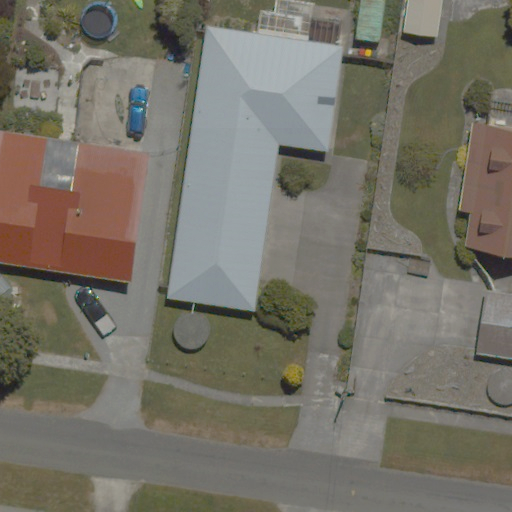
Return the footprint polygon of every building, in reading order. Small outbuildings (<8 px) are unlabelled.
[(387,0),(361,0),(358,42),(384,43),(387,0)] [(450,0),(403,0),(405,38),(451,37),(450,0)] [(342,51),(208,31),(168,304),(258,317),(283,151),(326,157),(342,51)] [(511,132),(476,127),(463,212),(475,214),(469,252),(511,258),(511,132)] [(150,157),(0,135),(0,268),(132,287),(150,157)] [(511,298),(491,294),(479,357),(511,363),(511,298)]
